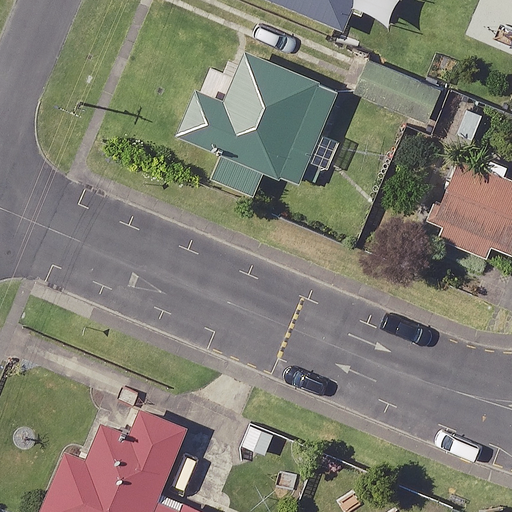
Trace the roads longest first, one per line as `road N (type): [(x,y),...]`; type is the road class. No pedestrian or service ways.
road 1 (residential): [(0,207),(438,384)]
road 2 (residential): [(0,127),(52,0)]
